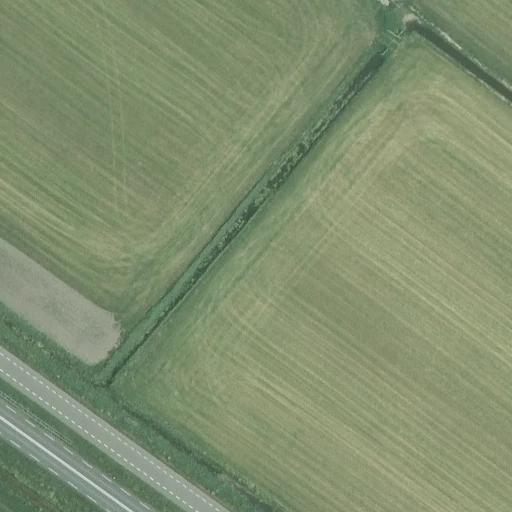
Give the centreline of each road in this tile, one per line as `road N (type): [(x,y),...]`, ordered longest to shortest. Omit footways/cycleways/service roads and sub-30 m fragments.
road 1 (unclassified): [(0,361),(208,511)]
road 2 (primary): [(129,511),(0,418)]
